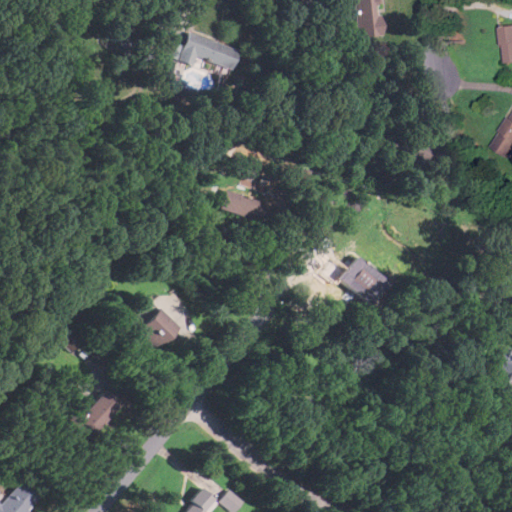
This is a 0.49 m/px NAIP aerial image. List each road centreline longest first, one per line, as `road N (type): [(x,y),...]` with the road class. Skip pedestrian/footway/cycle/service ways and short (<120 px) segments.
road 1 (residential): [(94,511),(268,304)]
road 2 (residential): [(188,402),(295,493),(332,511)]
